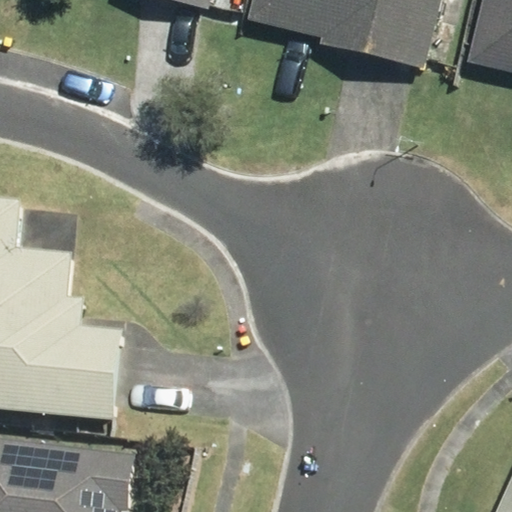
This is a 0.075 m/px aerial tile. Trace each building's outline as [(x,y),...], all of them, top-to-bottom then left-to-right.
[(153,0),(216,14),(219,0),(153,0)] [(258,0),(253,24),(326,41),(325,48),(428,72),(444,0),(258,0)] [(511,0),(491,0),(476,69),(511,76),(511,0)] [(31,202),(0,199),(0,409),(125,419),(132,332),(85,329),(87,303),(73,302),(77,256),(27,252),(31,202)] [(0,511),(136,511),(142,458),(0,444),(0,511)] [(511,511),(511,494),(503,511),(511,511)]
